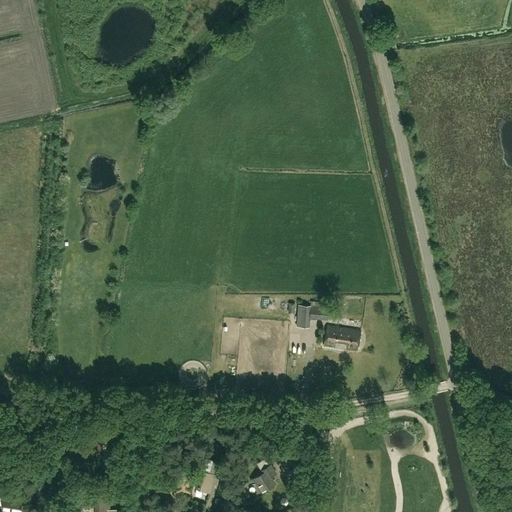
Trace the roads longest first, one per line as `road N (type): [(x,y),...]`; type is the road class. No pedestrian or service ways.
road 1 (track): [(426,389),(276,413),(201,413),(0,389)]
road 2 (unclassified): [(455,382),(362,0)]
road 3 (track): [(250,0),(160,87),(69,108),(44,0)]
road 4 (unclassified): [(487,511),(455,382)]
